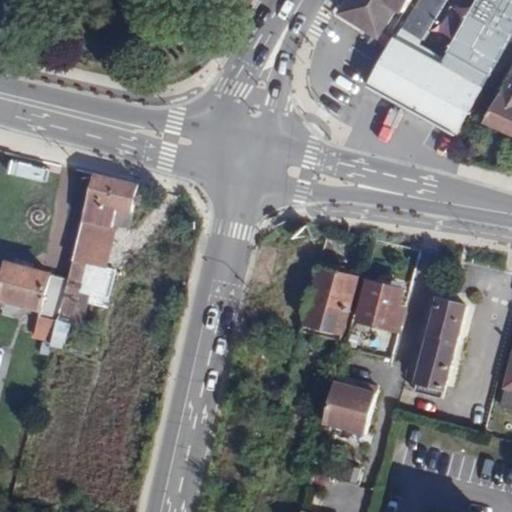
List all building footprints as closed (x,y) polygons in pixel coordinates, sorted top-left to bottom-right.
[(414,0),(350,0),(341,15),(382,37),(380,42),(390,48),(394,42),(396,37),(386,32),(398,11),(405,15),(414,0)] [(480,89),(487,77),(511,33),(511,0),(479,0),(448,55),(441,68),(394,42),(390,48),(368,86),(455,134),(480,89)] [(421,0),(403,29),(424,41),(448,0),(421,0)] [(511,73),(487,121),(511,132),(511,73)] [(141,188),(97,176),(75,261),(95,266),(100,246),(110,248),(115,227),(131,231),(141,188)] [(59,321),(69,323),(82,327),(90,296),(108,301),(115,275),(94,269),(94,266),(75,261),(69,281),(59,321)] [(59,321),(69,281),(8,264),(0,292),(0,299),(42,311),(35,339),(53,345),(55,336),(59,321)] [(356,279),(322,269),(315,295),(311,294),(303,323),(343,333),(356,279)] [(402,290),(369,282),(359,320),(397,328),(403,307),(397,304),(402,290)] [(438,299),(428,338),(413,389),(442,396),(465,307),(438,299)] [(53,345),(63,348),(69,323),(59,321),(55,336),(53,345)] [(415,336),(407,364),(402,386),(413,389),(428,338),(415,336)] [(511,363),(501,405),(511,408),(511,363)] [(353,389),(334,385),(324,426),(365,436),(377,390),(361,386),(360,391),(353,389)]
